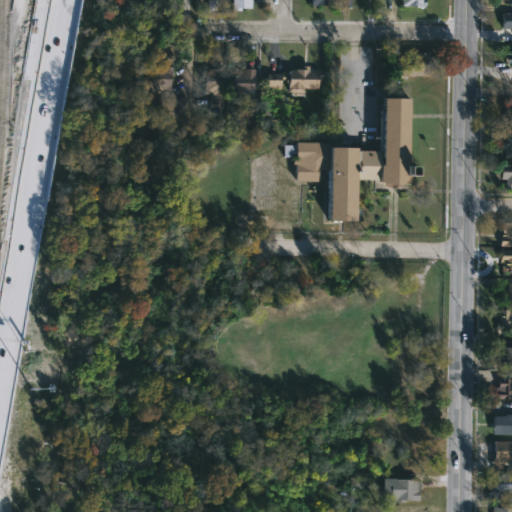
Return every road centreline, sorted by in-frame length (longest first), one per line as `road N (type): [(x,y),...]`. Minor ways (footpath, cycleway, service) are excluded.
road 1 (tertiary): [(467,0),(458,511)]
road 2 (motorway): [(0,398),(66,0)]
road 3 (motorway): [(48,0),(0,284)]
road 4 (residential): [(467,33),(186,32)]
road 5 (residential): [(462,251),(244,247)]
